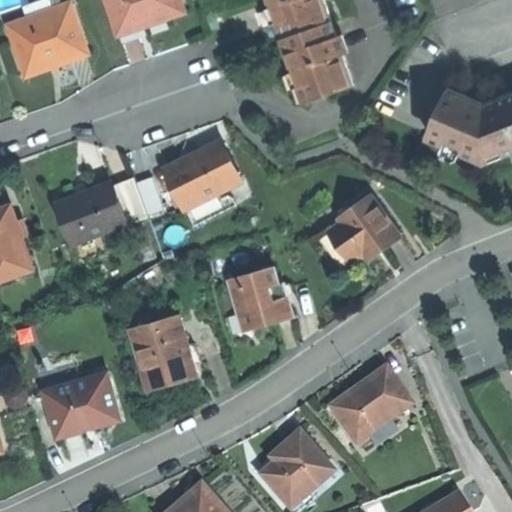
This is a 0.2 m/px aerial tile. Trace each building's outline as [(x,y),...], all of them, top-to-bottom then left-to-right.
[(94,50),(75,0),(59,6),(33,15),(14,22),(29,63),(61,51),(64,61),(70,59),(94,50)] [(33,15),(59,6),(56,0),(36,0),(28,3),(33,15)] [(187,10),(183,0),(109,0),(119,29),(145,20),(146,24),(170,16),(187,10)] [(272,0),(275,8),(280,6),(290,35),(285,37),(297,71),(303,69),(313,100),(358,84),(328,0),(272,0)] [(281,24),(285,37),(290,35),(280,6),(275,8),(281,24)] [(61,51),(29,63),(32,72),(64,61),(61,51)] [(493,92),(488,102),(471,95),(471,93),(452,86),(432,133),(448,140),(445,145),(487,163),(509,155),(507,150),(511,148),(511,95),(506,97),(493,92)] [(243,178),(223,140),(195,154),(168,168),(187,206),(229,185),(243,178)] [(135,176),(116,183),(130,220),(131,222),(150,215),(135,176)] [(154,176),(139,181),(150,214),(166,208),(154,176)] [(130,220),(116,183),(115,180),(86,191),(59,201),(79,252),(115,239),(111,227),(130,220)] [(238,203),(229,185),(187,206),(196,224),(238,203)] [(383,239),(387,246),(404,234),(375,195),(343,218),(345,221),(333,230),(355,260),(367,251),(383,239)] [(0,280),(36,268),(12,203),(0,207),(0,280)] [(381,251),(387,246),(383,239),(367,251),(371,257),(381,251)] [(284,288),(277,264),(232,277),(246,329),(270,322),(296,315),(288,287),(284,288)] [(197,373),(180,315),(134,328),(150,386),(173,379),(197,373)] [(370,379),(360,387),(361,389),(334,409),(358,441),(413,402),(387,367),(370,379)] [(109,371),(46,389),(58,434),(87,427),(86,423),(92,421),(100,419),(101,422),(122,416),(109,371)] [(361,389),(360,387),(333,406),(334,409),(361,389)] [(291,509),(317,487),(337,470),(301,429),(286,442),(275,451),(280,455),(273,461),(259,473),(291,509)] [(280,455),(275,451),(269,456),(273,461),(280,455)] [(228,511),(204,484),(184,502),(183,501),(171,511),(170,511),(228,511)] [(297,511),(321,492),(317,487),(291,509),(293,511),(297,511)] [(475,511),(463,491),(428,511),(475,511)]
